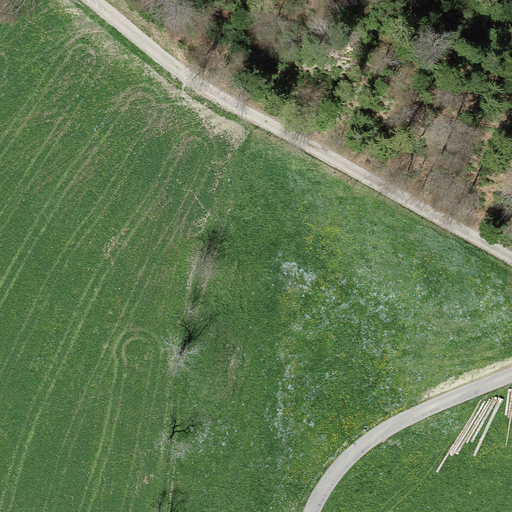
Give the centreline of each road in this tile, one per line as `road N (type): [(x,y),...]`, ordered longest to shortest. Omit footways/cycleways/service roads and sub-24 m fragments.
road 1 (track): [(511,260),(184,77),(92,0)]
road 2 (unclassified): [(312,511),(369,437),(511,375)]
